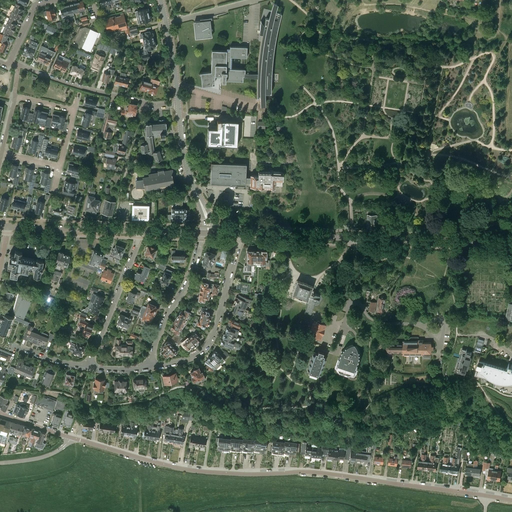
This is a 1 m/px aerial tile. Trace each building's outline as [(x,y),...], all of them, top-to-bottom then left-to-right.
[(79,3),(76,3),(78,12),(85,10),(84,10),(82,2),(81,1),(79,2),(79,3)] [(16,3),(12,11),(21,15),(23,12),(22,12),(23,10),(20,9),(21,6),(16,3)] [(281,13),(274,12),(276,4),(271,3),(269,10),(265,9),(262,20),(261,19),(261,21),(260,21),(260,29),(259,32),(259,35),(258,40),(261,41),(260,44),(259,52),(258,56),(257,73),(245,72),(245,69),(228,69),(229,61),(231,61),(232,57),(246,57),(246,58),(247,47),(246,47),(226,46),(226,50),(211,50),(210,72),(200,73),(199,73),(198,74),(198,75),(199,76),(200,76),(202,86),(212,85),(212,83),(214,83),(214,75),(218,75),(221,75),(221,82),(225,82),(225,81),(242,81),(241,86),(246,86),(247,77),(257,77),(257,89),(257,97),(261,97),(261,96),(264,96),(264,94),(271,93),(271,88),(271,82),(271,73),(273,55),(275,40),(277,30),(279,20),(281,13)] [(148,11),(147,8),(135,11),(136,15),(138,14),(139,17),(148,14),(149,13),(148,11)] [(46,10),(46,11),(43,12),(44,16),(47,15),(48,19),(50,19),(50,21),(55,20),(55,18),(54,15),(55,15),(54,10),(53,10),(53,9),(46,10)] [(12,11),(9,18),(14,21),(16,19),(19,20),(20,18),(21,15),(12,11)] [(126,26),(123,14),(120,15),(121,16),(115,18),(115,17),(105,19),(108,31),(119,28),(120,30),(124,29),(126,34),(130,33),(128,26),(127,26),(126,26)] [(148,14),(139,17),(140,20),(137,20),(138,24),(150,21),(149,18),(150,18),(150,16),(149,15),(148,14)] [(9,18),(7,21),(5,26),(14,30),(16,27),(15,27),(16,25),(13,23),(14,21),(9,18)] [(210,20),(194,22),(195,22),(196,37),(211,35),(212,36),(210,20)] [(5,26),(3,31),(1,33),(7,36),(8,34),(12,35),(13,33),(14,30),(5,26)] [(56,30),(48,26),(45,31),(54,35),(56,30)] [(93,27),(92,30),(85,27),(79,28),(72,45),(74,46),(73,47),(77,49),(78,48),(80,49),(80,47),(84,48),(84,50),(87,51),(87,50),(90,51),(92,47),(93,43),(94,43),(95,39),(95,40),(96,39),(95,39),(96,37),(98,38),(99,34),(100,34),(100,33),(96,32),(97,29),(93,27)] [(153,33),(152,33),(152,32),(149,33),(149,31),(145,32),(145,33),(140,35),(141,38),(143,38),(144,42),(153,40),(153,36),(154,35),(154,34),(154,33),(153,33)] [(30,44),(28,48),(25,46),(22,54),(26,56),(27,56),(30,48),(33,41),(30,40),(29,43),(30,44)] [(144,42),(145,47),(144,47),(144,48),(143,49),(142,50),(141,50),(141,60),(149,60),(148,60),(148,58),(149,58),(148,54),(147,54),(146,49),(148,49),(149,50),(153,49),(152,48),(155,47),(156,46),(156,45),(155,44),(154,44),(153,40),(144,42)] [(36,43),(33,41),(30,48),(27,56),(31,58),(32,55),(34,50),(35,51),(38,44),(36,43)] [(48,42),(43,53),(40,51),(36,60),(42,63),(47,51),(50,44),(48,42)] [(49,52),(47,51),(42,63),(47,65),(51,56),(48,55),(49,52)] [(92,64),(92,65),(91,68),(98,71),(99,67),(99,68),(104,55),(100,53),(100,56),(96,54),(92,64)] [(59,55),(58,58),(57,58),(53,67),(59,69),(64,57),(59,55)] [(64,57),(59,69),(64,71),(66,67),(68,68),(72,61),(69,60),(70,59),(64,57),(65,57),(64,57)] [(75,75),(78,67),(79,65),(77,64),(76,66),(72,65),(69,72),(73,74),(75,75)] [(84,70),(78,67),(75,75),(77,76),(81,77),(84,70)] [(108,69),(107,74),(104,73),(102,81),(108,83),(111,70),(108,69)] [(120,85),(122,77),(116,76),(114,84),(115,84),(116,85),(117,84),(120,85)] [(128,79),(122,77),(120,85),(123,86),(123,87),(125,87),(125,86),(126,87),(128,79)] [(148,92),(149,92),(155,94),(160,80),(151,77),(150,83),(142,81),(140,89),(145,91),(146,89),(149,90),(148,92)] [(85,98),(84,105),(95,107),(97,101),(92,100),(92,99),(89,99),(85,98)] [(134,116),(135,111),(136,111),(137,109),(136,108),(137,105),(125,102),(124,109),(125,109),(125,110),(123,110),(122,111),(121,110),(120,113),(129,115),(130,114),(134,116)] [(29,122),(30,115),(28,114),(29,108),(23,106),(22,110),(21,113),(20,118),(26,119),(26,121),(29,122)] [(30,115),(29,122),(32,123),(33,120),(38,122),(41,111),(35,109),(33,116),(30,115)] [(47,112),(41,111),(38,122),(38,124),(47,126),(48,120),(45,119),(47,112)] [(85,113),(84,116),(83,116),(81,124),(88,126),(90,119),(92,120),(93,115),(85,113)] [(48,120),(47,126),(50,127),(50,125),(56,126),(59,115),(53,114),(51,120),(48,120)] [(65,117),(59,115),(56,126),(55,128),(65,131),(67,124),(63,123),(65,117)] [(116,119),(109,117),(105,116),(101,131),(103,131),(102,136),(103,137),(105,137),(105,138),(106,138),(110,139),(111,133),(106,131),(108,122),(115,124),(116,119)] [(157,120),(158,123),(150,124),(150,123),(145,123),(145,126),(144,128),(144,131),(145,132),(146,132),(146,133),(145,134),(146,144),(140,145),(141,149),(140,150),(141,152),(142,153),(147,152),(148,156),(154,156),(155,161),(162,160),(160,155),(164,154),(162,150),(159,151),(159,150),(155,151),(154,151),(151,134),(151,135),(151,134),(159,133),(160,136),(164,136),(164,133),(166,132),(165,123),(164,123),(164,119),(157,120)] [(236,146),(237,121),(225,120),(220,120),(216,120),(216,128),(207,127),(207,144),(219,145),(224,145),(236,146)] [(84,133),(77,131),(76,137),(79,138),(79,139),(82,139),(89,141),(91,130),(85,129),(84,133)] [(12,141),(11,147),(19,149),(20,144),(23,145),(27,132),(23,130),(21,137),(16,136),(14,142),(12,141)] [(27,139),(24,152),(28,153),(28,151),(31,152),(32,146),(35,147),(39,135),(34,134),(33,140),(27,139)] [(49,142),(43,140),(41,149),(45,150),(44,154),(47,154),(47,156),(55,158),(57,150),(50,148),(50,146),(48,146),(49,142)] [(124,153),(126,153),(127,149),(125,148),(126,147),(124,146),(125,146),(121,145),(118,145),(119,144),(115,144),(115,146),(118,147),(117,153),(124,154),(124,153)] [(86,150),(73,147),(72,153),(75,154),(78,155),(85,156),(86,150)] [(115,159),(112,158),(112,159),(104,158),(103,162),(106,164),(106,167),(109,168),(109,169),(115,170),(117,167),(115,166),(114,165),(114,163),(115,163),(116,160),(115,159)] [(219,163),(219,162),(217,162),(217,163),(211,163),(211,169),(208,169),(208,182),(210,182),(211,183),(212,183),(211,185),(224,186),(224,184),(247,185),(247,184),(248,184),(250,184),(250,175),(250,173),(251,173),(252,172),(252,171),(251,170),(246,169),(246,164),(219,163)] [(78,176),(79,172),(77,172),(79,165),(71,163),(69,171),(71,171),(70,174),(78,176)] [(18,166),(10,164),(9,169),(11,169),(9,175),(14,177),(13,184),(17,185),(20,171),(17,171),(18,166)] [(34,170),(26,168),(25,172),(26,172),(25,179),(30,181),(28,188),(32,189),(33,186),(34,182),(36,175),(32,174),(34,170)] [(143,177),(143,178),(135,180),(135,187),(145,188),(145,190),(166,187),(165,185),(173,184),(171,176),(172,175),(172,174),(173,173),(172,170),(163,171),(164,173),(162,174),(163,174),(158,175),(158,172),(155,172),(155,171),(150,172),(150,173),(143,175),(143,177)] [(255,175),(250,175),(250,184),(250,186),(253,187),(274,188),(274,186),(282,186),(282,172),(255,171),(255,175)] [(49,174),(41,172),(40,175),(42,176),(40,183),(46,185),(44,192),(48,193),(51,179),(48,178),(49,174)] [(65,180),(63,186),(74,189),(76,184),(78,184),(79,181),(72,179),(71,182),(65,180)] [(74,189),(63,186),(62,193),(73,195),(74,189)] [(94,214),(95,212),(96,210),(97,210),(99,201),(93,199),(95,192),(90,191),(89,192),(89,193),(85,209),(91,210),(90,210),(91,211),(91,213),(94,214)] [(8,199),(1,197),(0,201),(0,210),(3,211),(3,210),(5,211),(7,204),(9,205),(11,197),(8,197),(8,199)] [(179,201),(178,220),(185,220),(185,219),(189,220),(189,215),(185,215),(186,209),(182,209),(182,197),(180,197),(180,201),(179,201)] [(102,213),(112,215),(115,202),(105,200),(102,213)] [(22,201),(21,203),(15,201),(13,209),(21,211),(21,209),(24,210),(26,202),(22,201)] [(44,203),(37,201),(34,212),(35,212),(34,213),(41,215),(41,214),(44,203)] [(66,212),(66,213),(76,216),(79,203),(69,201),(67,211),(63,210),(64,209),(59,208),(59,207),(56,206),(56,207),(51,206),(49,211),(62,214),(63,212),(66,212)] [(168,205),(168,209),(167,219),(171,219),(171,220),(178,220),(179,201),(175,201),(175,205),(168,205)] [(138,206),(133,205),(132,218),(136,218),(136,219),(143,219),(147,219),(148,206),(142,206),(142,205),(138,204),(138,206)] [(367,215),(367,228),(375,228),(376,215),(367,215)] [(114,248),(113,250),(112,250),(110,253),(110,254),(109,256),(113,257),(113,256),(116,257),(119,258),(120,257),(124,248),(123,248),(123,247),(121,246),(120,247),(116,245),(114,248)] [(146,250),(145,251),(144,253),(144,254),(144,255),(149,257),(148,260),(151,261),(153,258),(156,249),(154,248),(150,246),(150,247),(148,246),(147,247),(146,247),(146,249),(146,250)] [(98,252),(93,250),(91,249),(89,254),(91,255),(91,256),(90,257),(88,262),(98,266),(99,264),(103,254),(98,252)] [(172,250),(171,255),(171,260),(184,261),(185,256),(174,255),(175,250),(172,250)] [(257,251),(247,250),(246,267),(245,267),(245,266),(244,266),(244,271),(251,271),(251,264),(256,265),(257,251)] [(258,250),(257,251),(256,265),(265,265),(265,266),(269,267),(269,260),(266,260),(266,251),(261,251),(260,250),(258,250)] [(10,254),(8,263),(7,268),(11,269),(9,277),(16,278),(18,271),(21,271),(21,272),(27,274),(28,268),(31,269),(31,270),(34,270),(33,275),(40,277),(41,270),(42,271),(42,267),(43,261),(36,259),(36,260),(34,260),(34,259),(22,257),(22,256),(21,255),(22,252),(15,251),(14,255),(10,254)] [(211,253),(206,251),(205,253),(204,253),(204,255),(204,256),(203,260),(202,260),(201,262),(202,263),(202,264),(207,266),(211,267),(212,263),(214,259),(213,259),(215,254),(211,253)] [(61,266),(64,255),(63,254),(63,253),(59,252),(55,263),(54,267),(60,268),(60,265),(61,266)] [(69,256),(64,255),(61,266),(60,265),(60,268),(63,269),(64,265),(66,266),(69,267),(70,264),(67,263),(69,256)] [(104,268),(106,265),(100,263),(97,271),(100,273),(102,268),(104,268)] [(134,277),(144,281),(149,268),(144,266),(141,273),(137,272),(134,277)] [(61,272),(59,272),(60,269),(54,268),(52,270),(50,279),(57,281),(58,276),(60,277),(61,272)] [(104,270),(100,279),(110,282),(113,273),(109,272),(110,270),(107,269),(106,271),(104,270)] [(168,272),(167,273),(164,272),(160,281),(163,283),(163,284),(163,285),(164,285),(164,286),(166,286),(166,285),(167,284),(170,279),(171,279),(172,278),(173,277),(172,276),(171,275),(171,274),(168,272)] [(312,293),(310,292),(312,286),(306,284),(302,282),(302,283),(297,281),(295,284),(293,291),(292,294),(297,296),(297,297),(301,298),(307,300),(308,297),(310,298),(304,313),(311,316),(314,306),(315,306),(316,306),(317,306),(318,305),(319,304),(319,303),(321,301),(322,299),(322,298),(322,296),(321,295),(319,294),(313,292),(312,293)] [(202,282),(201,282),(200,283),(199,285),(200,287),(199,291),(208,293),(209,290),(212,291),(213,291),(212,294),(216,295),(217,292),(218,292),(219,285),(213,284),(207,283),(204,283),(202,282)] [(15,291),(6,288),(5,292),(6,293),(5,298),(12,300),(13,296),(14,295),(16,295),(17,292),(15,291)] [(129,291),(127,297),(127,296),(126,299),(126,300),(132,303),(135,295),(139,296),(139,293),(135,292),(134,293),(129,291)] [(199,291),(198,296),(197,297),(197,299),(198,300),(199,301),(200,301),(203,302),(204,299),(207,300),(207,298),(208,299),(208,296),(208,293),(199,291)] [(93,293),(89,302),(100,306),(100,305),(101,305),(102,303),(101,302),(102,302),(103,302),(104,298),(93,293)] [(15,314),(14,315),(23,319),(31,302),(22,298),(23,295),(18,294),(12,313),(15,314)] [(384,303),(385,303),(386,299),(383,298),(384,297),(381,296),(381,298),(378,297),(377,302),(378,302),(377,312),(382,313),(384,303)] [(246,298),(245,301),(236,297),(233,304),(235,305),(245,309),(248,302),(251,304),(252,300),(246,298)] [(86,307),(85,308),(89,309),(88,311),(98,315),(99,311),(98,310),(99,309),(100,307),(100,306),(89,302),(88,306),(86,307)] [(155,314),(156,312),(155,312),(156,308),(154,307),(154,306),(148,303),(145,311),(154,315),(154,314),(155,314)] [(248,310),(245,309),(235,305),(233,312),(239,314),(238,317),(244,320),(248,310)] [(201,307),(200,309),(201,310),(200,313),(201,313),(200,317),(209,320),(211,314),(208,313),(209,312),(207,311),(208,307),(201,306),(201,307)] [(142,317),(142,319),(139,318),(138,322),(138,323),(148,327),(151,326),(152,323),(150,322),(150,321),(151,321),(152,319),(152,318),(153,315),(154,315),(145,311),(140,309),(138,313),(140,314),(139,316),(142,317)] [(180,311),(178,315),(186,319),(190,321),(192,317),(188,315),(190,312),(184,309),(184,310),(182,309),(181,310),(180,311)] [(0,313),(0,332),(5,335),(9,327),(10,327),(10,326),(9,325),(10,324),(12,325),(14,319),(12,318),(3,314),(3,315),(0,313)] [(80,314),(77,313),(76,316),(79,317),(78,319),(80,320),(84,321),(86,316),(80,313),(80,314)] [(125,316),(120,314),(120,315),(119,315),(118,317),(118,318),(116,323),(117,324),(116,327),(121,329),(122,326),(128,328),(132,317),(129,316),(129,317),(128,317),(125,316)] [(186,319),(178,315),(176,315),(175,317),(176,319),(173,323),(182,328),(186,319)] [(209,320),(200,317),(198,321),(197,321),(196,324),(200,325),(199,325),(204,327),(204,326),(207,327),(209,320)] [(228,323),(227,326),(233,329),(238,331),(240,324),(230,319),(229,321),(228,322),(228,323)] [(93,326),(86,323),(86,322),(84,321),(80,320),(78,325),(81,327),(82,325),(84,326),(82,333),(89,336),(89,335),(90,334),(91,332),(90,332),(91,330),(92,329),(93,327),(92,327),(93,326)] [(317,321),(317,323),(314,322),(312,326),(310,331),(311,331),(309,336),(320,340),(325,325),(322,324),(322,323),(317,321)] [(182,328),(173,323),(172,324),(170,327),(170,329),(170,330),(173,331),(172,332),(178,335),(182,328)] [(39,335),(31,331),(33,326),(28,325),(25,332),(30,333),(27,341),(35,344),(39,335)] [(233,329),(227,326),(226,327),(225,330),(225,331),(226,332),(226,333),(236,337),(238,331),(233,329)] [(188,338),(195,346),(197,343),(198,342),(197,342),(199,341),(198,340),(200,339),(195,333),(194,332),(192,332),(187,336),(188,338)] [(48,338),(39,335),(35,344),(44,347),(47,340),(52,342),(55,335),(50,333),(48,338)] [(236,337),(226,333),(225,334),(224,333),(223,334),(222,337),(222,338),(234,343),(236,337)] [(410,341),(408,341),(403,341),(403,344),(398,344),(398,342),(395,342),(395,344),(388,344),(387,355),(391,355),(391,352),(397,352),(397,354),(423,355),(423,354),(423,353),(431,353),(432,350),(433,350),(433,346),(432,346),(431,343),(423,342),(423,340),(418,340),(418,336),(410,336),(410,341)] [(195,346),(188,338),(184,340),(184,342),(182,344),(187,349),(188,348),(189,349),(191,348),(192,348),(195,346)] [(239,349),(241,345),(223,338),(223,339),(222,339),(221,340),(220,343),(220,344),(231,348),(232,346),(236,347),(236,348),(239,349)] [(116,340),(116,346),(114,347),(114,349),(115,349),(115,355),(116,355),(116,356),(121,356),(121,355),(123,355),(124,346),(120,346),(120,340),(116,340)] [(161,349),(162,350),(161,351),(161,352),(163,354),(172,346),(169,343),(166,341),(164,343),(165,344),(162,347),(161,349)] [(77,343),(76,346),(72,344),(70,349),(74,351),(73,353),(81,355),(81,354),(82,354),(82,352),(83,350),(84,350),(84,348),(84,347),(84,346),(82,345),(78,343),(78,344),(77,343)] [(341,354),(341,355),(336,366),(340,372),(349,375),(355,373),(360,360),(360,356),(360,353),(359,351),(358,348),(356,345),(357,346),(355,348),(353,347),(352,347),(352,345),(353,344),(350,345),(347,347),(346,347),(344,349),(342,352),(341,353),(341,354)] [(126,346),(124,346),(123,355),(129,355),(129,356),(130,357),(131,357),(132,356),(132,355),(132,346),(130,346),(126,346)] [(172,346),(163,354),(166,357),(167,357),(168,356),(169,356),(170,355),(170,356),(171,356),(176,351),(172,346)] [(461,355),(457,367),(460,368),(460,369),(459,369),(459,370),(460,370),(459,372),(464,374),(464,376),(471,353),(466,351),(467,349),(466,349),(464,356),(461,355)] [(323,351),(322,351),(318,350),(317,354),(315,353),(314,354),(313,353),(307,371),(308,372),(308,373),(317,376),(318,375),(319,375),(325,358),(323,357),(324,356),(322,355),(323,351)] [(212,356),(220,364),(224,360),(216,351),(215,351),(214,351),(212,354),(212,355),(213,356),(212,356)] [(220,364),(212,356),(211,357),(210,356),(210,357),(209,357),(207,359),(207,360),(215,369),(220,364)] [(215,369),(207,360),(204,363),(207,365),(214,370),(215,369)] [(18,361),(15,368),(10,366),(7,373),(12,375),(14,370),(22,374),(26,364),(18,361)] [(478,361),(475,374),(502,382),(501,383),(507,385),(507,384),(511,385),(511,371),(511,370),(510,368),(511,366),(511,364),(509,363),(507,365),(507,367),(506,368),(505,369),(484,363),(483,362),(483,363),(478,361)] [(35,368),(26,364),(22,374),(31,377),(35,368)] [(52,369),(53,367),(51,366),(50,368),(47,367),(41,382),(50,385),(55,370),(52,369)] [(194,370),(190,372),(192,376),(191,376),(191,378),(192,381),(193,381),(194,381),(194,382),(195,382),(198,381),(198,380),(198,379),(198,380),(199,379),(200,381),(205,379),(202,372),(201,372),(198,367),(197,367),(194,368),(194,369),(194,370)] [(172,383),(173,381),(176,380),(175,377),(176,377),(175,374),(171,375),(167,375),(168,376),(164,377),(165,383),(169,382),(170,383),(172,383)] [(72,385),(74,376),(69,375),(69,376),(66,375),(64,383),(65,383),(65,385),(68,385),(68,384),(72,385)] [(95,379),(95,383),(94,383),(93,388),(94,388),(94,389),(94,392),(102,393),(103,390),(103,387),(104,387),(105,382),(104,382),(104,380),(95,379)] [(144,390),(144,389),(146,389),(145,379),(133,380),(134,388),(137,388),(137,389),(138,389),(138,390),(139,391),(143,391),(144,390)] [(123,380),(118,380),(115,380),(115,391),(118,391),(118,393),(122,393),(122,391),(126,391),(126,390),(127,389),(127,387),(126,387),(126,381),(123,381),(123,380)] [(42,397),(38,395),(37,397),(33,395),(30,402),(35,404),(52,411),(56,400),(47,396),(47,397),(43,396),(42,397)] [(57,402),(58,400),(57,400),(55,408),(59,409),(60,407),(63,408),(65,403),(61,402),(61,403),(57,402)] [(19,407),(15,405),(12,412),(15,414),(24,418),(28,408),(23,405),(22,405),(21,405),(21,406),(20,406),(19,407)] [(72,415),(67,414),(68,411),(68,412),(65,411),(65,410),(62,418),(65,419),(63,425),(64,425),(69,426),(69,427),(73,415),(72,415)] [(55,414),(52,413),(50,421),(52,422),(52,423),(53,423),(52,425),(53,425),(53,424),(57,426),(56,426),(57,427),(57,425),(58,425),(61,415),(55,414)] [(88,420),(87,429),(92,430),(93,423),(95,423),(95,420),(94,420),(93,421),(88,420)] [(135,421),(133,420),(132,422),(132,427),(130,436),(135,436),(138,436),(139,432),(136,431),(137,428),(134,428),(135,421)] [(5,444),(9,431),(11,422),(7,421),(0,442),(5,444)] [(148,424),(147,430),(144,429),(144,430),(142,430),(141,436),(143,437),(143,438),(148,438),(151,421),(148,421),(146,421),(146,424),(148,424)] [(115,424),(110,424),(109,432),(114,433),(115,426),(117,426),(117,423),(115,423),(115,424)] [(36,430),(32,443),(34,443),(35,439),(37,440),(40,431),(36,430)] [(40,431),(37,440),(36,442),(42,444),(45,433),(40,431)] [(200,438),(199,446),(204,447),(206,440),(207,440),(208,437),(206,437),(206,438),(200,438)] [(311,447),(306,446),(306,443),(303,442),(302,449),(305,450),(305,455),(310,456),(311,447)] [(321,448),(316,448),(315,458),(315,457),(321,458),(320,458),(321,458),(321,457),(324,457),(326,442),(325,442),(324,445),(322,445),(321,448)] [(332,459),(333,450),(328,449),(329,446),(327,446),(327,443),(326,442),(324,457),(327,457),(327,458),(332,459)] [(348,447),(346,459),(349,460),(354,461),(356,452),(350,452),(351,447),(351,445),(349,444),(348,447)] [(344,451),(339,451),(338,459),(343,460),(343,459),(346,459),(348,447),(345,447),(344,449),(344,451)] [(361,453),(360,462),(365,462),(366,457),(369,457),(370,447),(366,447),(365,453),(361,453)] [(457,447),(455,455),(455,458),(453,473),(458,473),(459,465),(456,465),(457,463),(459,464),(459,458),(461,448),(457,447)] [(394,456),(394,459),(388,458),(387,465),(396,466),(397,459),(397,457),(394,456)] [(467,461),(463,460),(462,467),(462,472),(465,473),(465,474),(468,475),(468,474),(472,474),(473,468),(473,464),(467,464),(467,461)] [(490,480),(490,479),(493,479),(495,469),(489,468),(490,463),(487,462),(486,470),(485,474),(486,474),(486,478),(488,479),(490,480)] [(480,475),(480,469),(473,468),(472,474),(475,475),(475,477),(479,477),(479,475),(480,475)]
